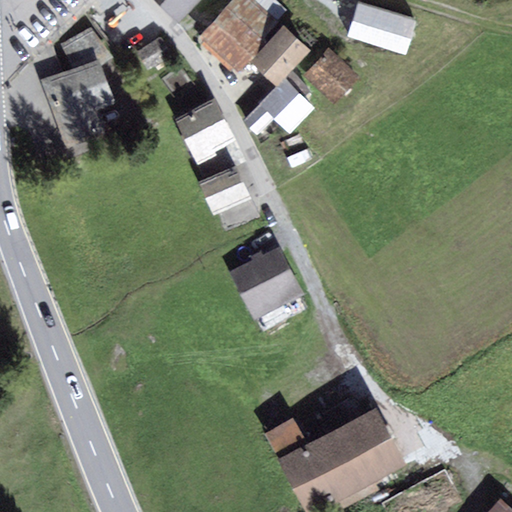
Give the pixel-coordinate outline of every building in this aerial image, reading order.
[(195,0),(158,0),(179,21),(195,0)] [(255,0),(230,0),(199,37),(239,72),(250,59),(282,23),(255,0)] [(308,45),(282,23),(250,59),(276,81),(283,74),(308,45)] [(91,26),(60,43),(71,66),(98,56),(101,63),(113,55),(91,26)] [(161,35),(137,50),(148,67),(172,52),(161,35)] [(359,75),(328,47),(304,74),(334,102),(359,75)] [(71,66),(40,77),(65,149),(106,135),(96,107),(114,101),(101,63),(98,56),(71,66)] [(315,105),(283,74),(276,81),(258,100),(260,102),(243,119),(257,132),(274,115),(290,131),(315,105)] [(215,95),(173,117),(192,153),(191,154),(196,164),(217,153),(215,149),(237,137),(215,95)] [(251,196),(236,162),(198,179),(213,213),(251,196)] [(280,243),(229,269),(254,317),(305,292),(280,243)] [(293,416),(264,432),(307,511),(309,511),(334,499),(340,509),(378,489),(375,483),(385,478),(383,475),(409,461),(377,403),(306,441),(293,416)] [(511,511),(511,509),(500,499),(487,511),(511,511)]
